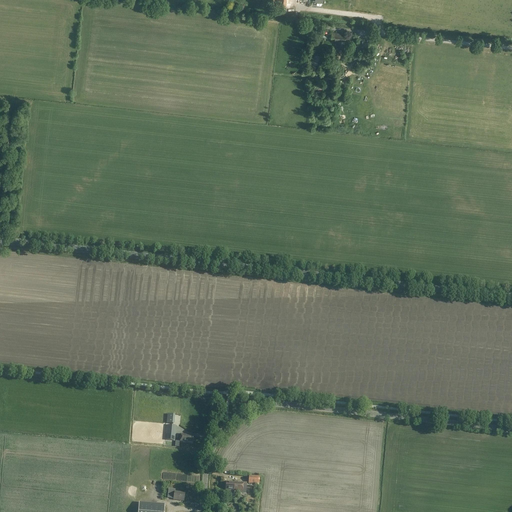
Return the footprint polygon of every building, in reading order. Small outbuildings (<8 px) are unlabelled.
[(332,33),(331,40),(341,41),(345,41),(346,34),(332,33)] [(315,75),(316,64),(325,65),(326,60),(328,61),(329,48),(331,48),(331,41),(323,40),(313,39),(310,67),(309,72),(310,72),(310,74),(315,75)] [(367,60),(361,60),(360,63),(366,63),(366,67),(368,67),(368,65),(371,65),(371,61),(370,61),(371,55),(367,55),(367,60)] [(167,425),(165,440),(173,441),(175,426),(167,425)] [(193,436),(187,436),(187,435),(180,434),(179,441),(192,442),(193,436)] [(248,484),(259,484),(259,477),(249,476),(248,484)] [(226,482),(226,488),(234,489),(234,491),(240,491),(240,494),(246,494),(246,483),(243,483),(226,482)] [(174,492),(173,500),(183,501),(184,493),(174,492)] [(139,503),(138,511),(163,511),(164,505),(139,503)]
